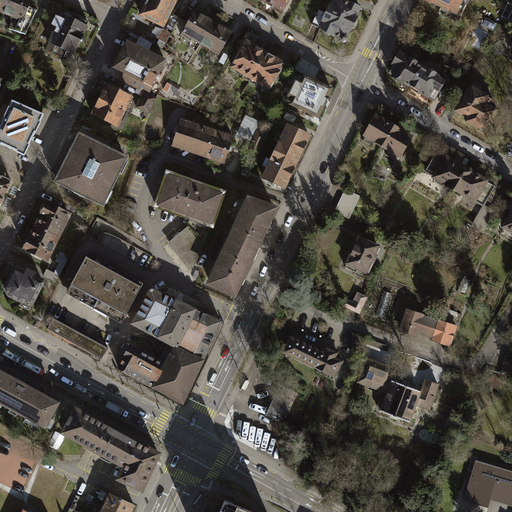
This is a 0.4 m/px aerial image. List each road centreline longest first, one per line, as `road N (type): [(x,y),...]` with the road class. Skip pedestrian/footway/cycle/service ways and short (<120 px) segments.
road 1 (secondary): [(194,439),(359,83)]
road 2 (residential): [(0,253),(118,18)]
road 3 (primary): [(0,333),(194,439)]
road 4 (residential): [(359,83),(511,173)]
road 5 (residential): [(218,0),(359,83)]
road 6 (primary): [(194,439),(321,511)]
road 7 (residential): [(160,511),(40,456)]
